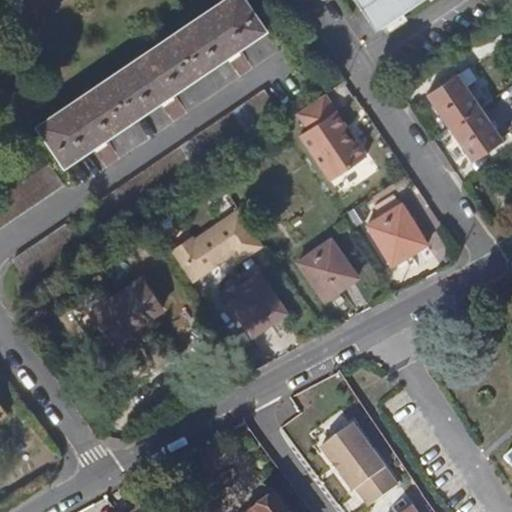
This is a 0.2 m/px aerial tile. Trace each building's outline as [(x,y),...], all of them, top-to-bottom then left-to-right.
[(56,155),(62,163),(260,29),(240,0),(217,0),(36,124),(56,155)] [(361,0),(376,23),(413,0),(361,0)] [(454,74),(423,94),(468,162),(499,142),(454,74)] [(261,86),(90,202),(106,224),(277,108),(261,86)] [(342,129),(345,126),(322,93),(295,112),(306,128),(298,134),(329,181),(365,156),(354,140),(351,142),(342,129)] [(346,125),(345,126),(342,129),(351,142),(354,140),(355,139),(346,125)] [(0,192),(0,222),(60,183),(45,162),(0,192)] [(400,206),(367,228),(390,266),(425,246),(400,206)] [(189,236),(169,250),(189,282),(230,254),(236,263),(261,246),(237,209),(192,240),(189,236)] [(62,222),(9,257),(24,279),(76,244),(62,222)] [(298,266),(324,303),(357,280),(330,243),(298,266)] [(257,276),(223,298),(250,338),(283,315),(257,276)] [(141,279),(91,312),(111,342),(162,309),(141,279)] [(370,509),(398,487),(353,426),(321,449),(354,493),(357,491),(370,509)] [(284,511),(275,499),(257,511),(284,511)]
